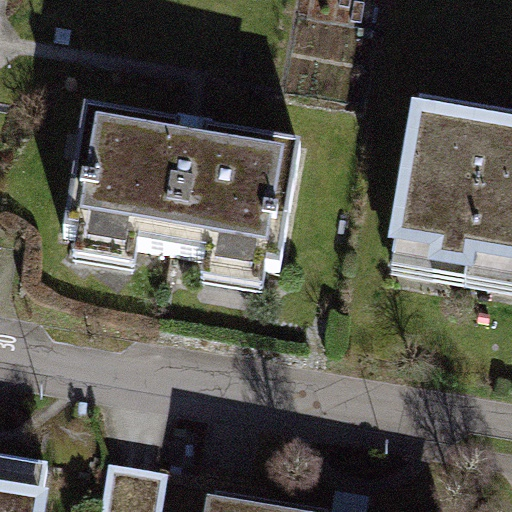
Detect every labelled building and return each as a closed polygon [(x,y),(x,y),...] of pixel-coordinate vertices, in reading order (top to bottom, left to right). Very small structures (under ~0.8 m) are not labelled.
[(290,147),(83,109),(60,235),(267,272),(290,147)] [(511,128),(418,112),(387,277),(511,299),(511,128)] [(43,511),(51,468),(0,460),(0,511),(43,511)] [(162,511),(167,479),(111,469),(104,511),(162,511)] [(284,511),(212,500),(210,511),(284,511)]
